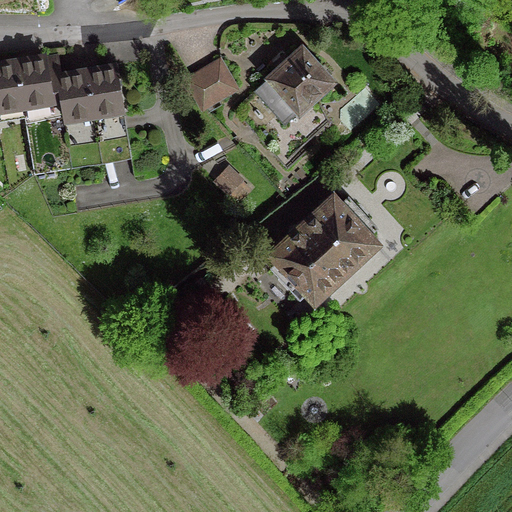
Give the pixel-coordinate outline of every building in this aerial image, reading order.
[(327,83),(329,81),(300,49),(288,60),(283,54),(272,64),(277,70),(232,110),(285,168),(311,145),(307,141),(328,121),(313,95),(320,97),(327,90),(327,83)] [(44,58),(14,64),(20,104),(23,124),(62,118),(55,78),(48,79),(44,58)] [(234,89),(218,61),(185,81),(201,108),(234,89)] [(0,106),(20,104),(14,64),(0,65),(0,106)] [(121,107),(114,68),(85,73),(91,113),(121,107)] [(55,78),(62,118),(72,116),(91,113),(85,73),(55,78)] [(91,113),(72,116),(77,142),(95,139),(91,113)] [(220,173),(224,177),(217,184),(227,194),(239,181),(225,168),(220,173)] [(306,292),(313,300),(374,243),(331,197),(270,253),(277,261),(269,268),(298,300),(306,292)]
